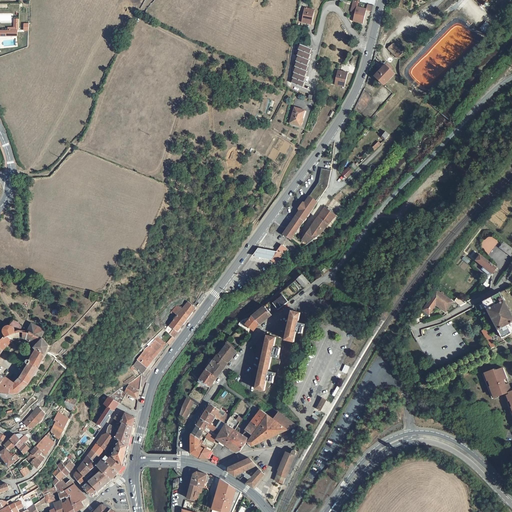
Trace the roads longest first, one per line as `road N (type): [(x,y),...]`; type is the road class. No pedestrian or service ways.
road 1 (primary): [(370,46),(329,136),(158,372),(133,462)]
road 2 (residential): [(511,79),(384,204),(329,276)]
road 3 (residential): [(329,276),(264,327),(211,394),(187,431),(184,462)]
road 4 (secondary): [(511,502),(454,448),(410,436),(378,450),(329,511)]
road 5 (unclassified): [(511,268),(458,312),(411,326),(329,276)]
road 6 (residential): [(370,46),(339,10),(327,8),(308,83)]
road 7 (unknown): [(296,238),(333,193),(335,124)]
